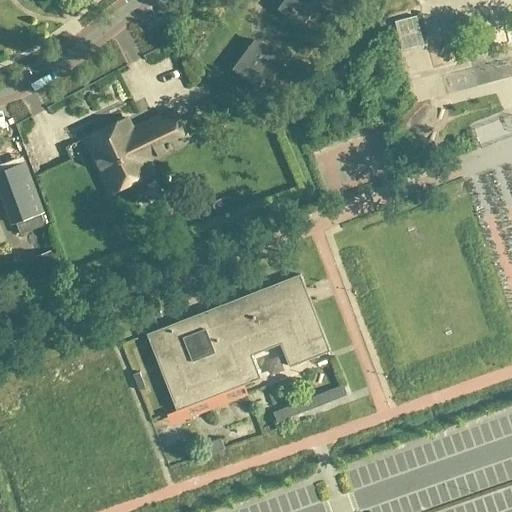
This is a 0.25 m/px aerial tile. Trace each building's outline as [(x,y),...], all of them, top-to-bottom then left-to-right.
[(285,0),(278,10),(300,26),(319,0),(285,0)] [(254,41),(233,70),(261,92),(283,63),(254,41)] [(410,63),(417,88),(428,85),(422,60),(410,63)] [(126,120),(83,141),(109,195),(152,174),(147,163),(188,143),(173,111),(132,131),(126,120)] [(45,227),(40,214),(43,213),(25,164),(0,173),(0,194),(11,225),(13,224),(18,236),(45,227)] [(28,260),(37,283),(61,275),(52,251),(28,260)] [(146,336),(176,412),(260,380),(250,356),(279,345),(289,368),(329,353),(299,276),(146,336)] [(131,377),(137,393),(143,391),(137,374),(131,377)] [(341,387),(271,414),(275,424),(345,397),(341,387)] [(206,457),(223,451),(219,440),(202,446),(206,457)]
